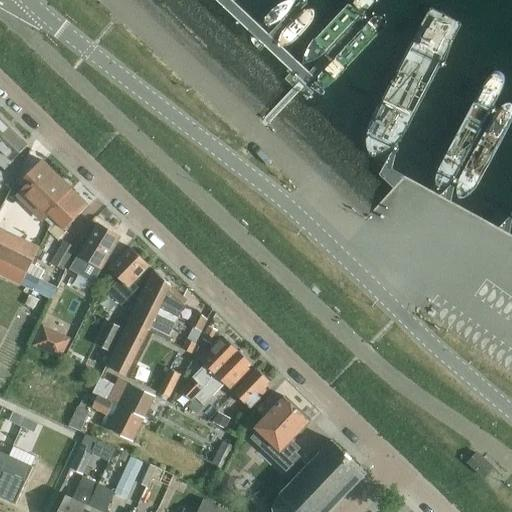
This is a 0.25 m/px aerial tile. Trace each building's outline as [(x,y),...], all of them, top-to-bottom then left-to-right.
[(0,166),(13,178),(19,166),(13,161),(28,146),(0,118),(0,166)] [(49,213),(73,190),(44,162),(27,179),(32,184),(20,196),(44,220),(50,214),(49,213)] [(50,214),(44,220),(51,227),(48,230),(59,241),(67,233),(64,230),(89,206),(73,190),(49,213),(50,214)] [(91,263),(100,269),(120,238),(97,224),(78,254),(80,255),(70,268),(82,276),(91,263)] [(17,239),(11,251),(0,246),(0,275),(20,285),(31,262),(37,249),(17,239)] [(52,264),(64,271),(77,249),(65,242),(52,264)] [(121,280),(109,293),(120,305),(128,297),(137,288),(133,283),(149,266),(130,247),(109,269),(121,280)] [(158,309),(176,320),(185,301),(154,271),(139,299),(158,309)] [(87,292),(95,296),(102,281),(94,277),(87,292)] [(166,342),(176,320),(158,309),(139,299),(128,322),(148,332),(166,342)] [(66,346),(74,327),(46,316),(38,335),(66,346)] [(97,345),(110,352),(122,329),(108,322),(97,345)] [(126,378),(148,332),(128,322),(105,368),(126,378)] [(191,401),(194,397),(210,381),(238,353),(227,342),(223,346),(219,342),(200,362),(204,366),(181,391),(191,401)] [(210,381),(194,397),(202,406),(223,385),(231,392),(251,372),(248,369),(251,366),(238,353),(210,381)] [(157,392),(168,398),(179,374),(168,369),(157,392)] [(234,395),(250,410),(269,391),(266,388),(270,384),(257,372),(234,395)] [(112,404),(143,419),(154,398),(119,380),(117,384),(121,386),(112,404)] [(286,398),(283,401),(274,392),(258,409),(267,418),(256,428),(259,430),(251,438),(263,448),(269,442),(278,451),(271,459),(286,473),(299,459),(295,455),(299,450),(297,449),(289,441),(310,419),(302,412),(286,398)] [(143,419),(112,404),(98,396),(92,409),(107,416),(101,426),(132,441),(143,419)] [(74,429),(87,404),(82,402),(79,408),(70,404),(62,418),(71,423),(69,427),(74,429)] [(87,404),(74,429),(81,432),(90,413),(87,411),(90,405),(87,404)] [(14,413),(10,422),(23,428),(27,419),(14,413)] [(27,419),(23,428),(35,434),(39,425),(27,419)] [(213,464),(225,470),(240,441),(228,435),(213,464)] [(343,453),(343,454),(332,444),(333,443),(331,441),(329,443),(330,443),(322,452),(321,451),(319,453),(320,454),(311,463),(311,462),(308,464),(309,465),(300,474),(298,476),(291,484),(290,484),(288,486),(288,487),(280,495),(280,494),(277,497),(278,498),(276,501),(273,499),(270,503),(273,505),(273,507),(271,507),(271,510),(272,510),(272,511),(327,511),(331,508),(332,509),(335,506),(334,505),(342,497),(343,498),(346,495),(345,494),(352,487),(353,488),(356,485),(355,484),(362,476),(363,477),(366,474),(364,473),(363,474),(353,464),(354,463),(343,453)] [(71,469),(84,475),(92,457),(80,451),(71,469)] [(499,473),(505,465),(485,452),(480,460),(499,473)] [(0,476),(9,457),(0,453),(0,476)] [(475,456),(468,463),(484,477),(490,470),(475,456)] [(9,457),(0,476),(0,498),(16,506),(35,469),(9,457)] [(147,488),(156,468),(145,463),(136,482),(147,488)] [(87,511),(100,485),(83,478),(73,500),(67,498),(60,511),(87,511)] [(100,485),(87,511),(106,511),(115,492),(100,485)] [(226,511),(204,502),(198,511),(226,511)]
